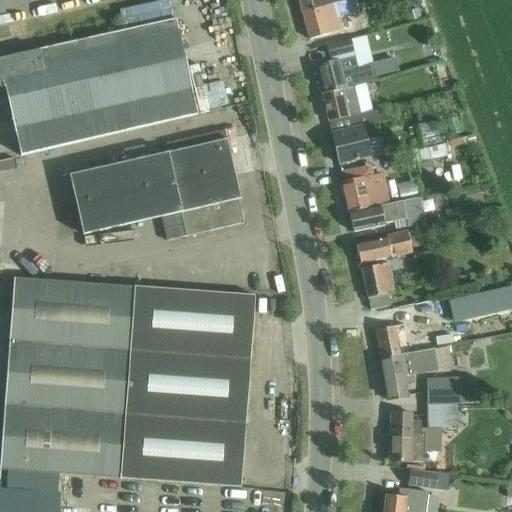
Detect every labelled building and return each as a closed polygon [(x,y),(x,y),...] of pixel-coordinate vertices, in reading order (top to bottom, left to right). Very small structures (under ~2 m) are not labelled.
[(192,0),(199,24),(208,22),(202,0),(192,0)] [(216,0),(219,19),(229,18),(227,0),(216,0)] [(344,0),(298,0),(303,14),(345,2),(344,0)] [(336,5),(303,14),(310,41),(353,29),(345,2),(336,5)] [(0,89),(7,88),(16,130),(22,157),(198,117),(176,20),(0,59),(0,89)] [(325,46),(328,58),(353,52),(350,40),(325,46)] [(317,67),(324,94),(325,94),(351,88),(351,89),(351,88),(375,83),(371,66),(356,70),(354,58),(317,67)] [(221,67),(223,87),(232,87),(230,66),(221,67)] [(325,94),(324,94),(321,95),(328,122),(358,116),(351,88),(351,89),(351,88),(325,94)] [(373,125),(387,122),(384,110),(347,119),(350,130),(331,135),(338,165),(369,158),(365,142),(376,139),(373,125)] [(436,122),(417,126),(422,149),(441,145),(436,122)] [(84,236),(127,226),(182,213),(187,237),(245,224),(239,200),(241,199),(227,142),(71,178),(84,236)] [(444,145),(418,151),(417,149),(392,156),(395,169),(421,162),(447,156),(444,145)] [(346,184),(343,185),(349,215),(391,206),(384,174),(373,176),(371,168),(344,174),(346,184)] [(420,199),(391,206),(349,215),(353,234),(384,227),(384,225),(406,221),(407,228),(425,224),(420,199)] [(386,236),(387,240),(356,246),(360,265),(413,253),(408,231),(386,236)] [(397,258),(403,285),(414,283),(408,256),(397,258)] [(387,295),(399,293),(398,288),(394,289),(388,264),(361,270),(370,311),(390,307),(387,295)] [(0,471),(0,473),(0,477),(60,481),(61,475),(119,479),(127,480),(240,489),(255,297),(135,288),(127,287),(15,280),(0,471)] [(511,292),(511,287),(448,302),(453,321),(511,307),(511,292)] [(440,306),(439,300),(391,311),(394,323),(418,318),(417,311),(440,306)] [(375,332),(380,359),(409,354),(404,326),(375,332)] [(447,334),(414,339),(416,352),(449,346),(447,334)] [(470,351),(469,343),(449,346),(416,352),(409,354),(380,359),(388,401),(408,397),(405,384),(413,382),(412,375),(453,368),(451,355),(470,351)] [(427,381),(427,406),(448,406),(457,405),(457,380),(427,381)] [(448,406),(427,406),(428,429),(458,429),(457,405),(448,406)] [(389,463),(423,464),(424,435),(420,435),(420,423),(412,423),(412,415),(391,415),(389,463)] [(408,487),(435,490),(437,474),(411,470),(408,487)] [(0,511),(57,511),(60,481),(0,477),(0,511)] [(383,511),(425,511),(428,493),(399,489),(398,498),(385,496),(383,511)]
